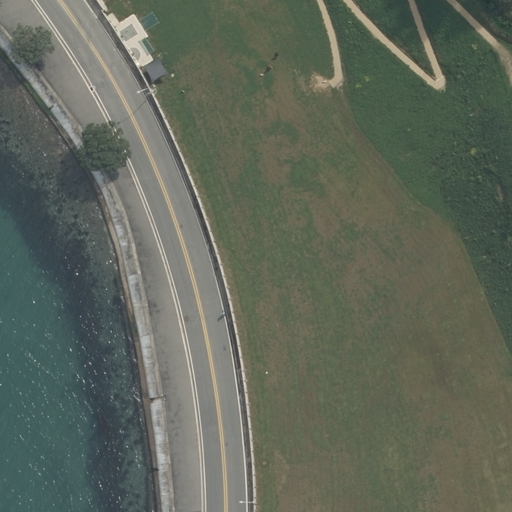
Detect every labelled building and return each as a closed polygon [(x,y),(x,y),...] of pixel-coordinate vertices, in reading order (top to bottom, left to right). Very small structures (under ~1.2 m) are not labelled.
[(130,0),(153,35),(208,0),(130,0)] [(282,0),(228,0),(222,3),(249,53),(297,26),(282,0)] [(245,64),(213,74),(224,106),(255,96),(245,64)] [(214,221),(231,280),(253,274),(259,297),(302,284),(305,292),(411,262),(402,231),(434,222),(410,139),(378,148),(355,68),(224,106),(175,120),(205,224),(214,221)] [(316,292),(317,304),(233,311),(238,365),(369,353),(372,392),(262,402),(267,456),(391,445),(393,475),(496,466),(491,403),(446,407),(439,325),(454,324),(449,276),(351,284),(352,301),(340,302),(339,290),(316,292)]
